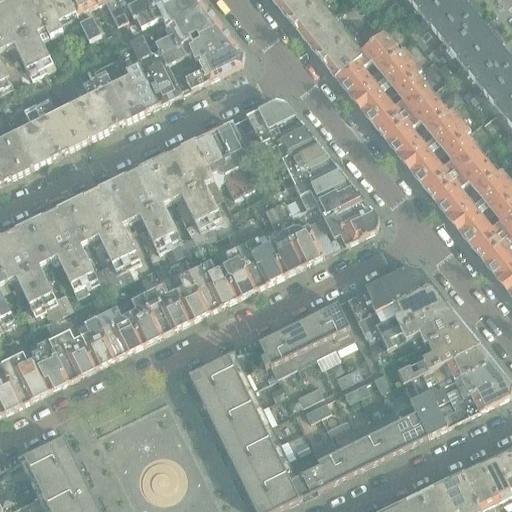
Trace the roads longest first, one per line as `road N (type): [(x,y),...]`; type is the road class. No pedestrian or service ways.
road 1 (residential): [(424,238),(0,448)]
road 2 (residential): [(0,213),(288,70)]
road 3 (residential): [(424,238),(288,70)]
road 4 (residential): [(334,511),(511,426)]
road 5 (residential): [(511,347),(424,238)]
